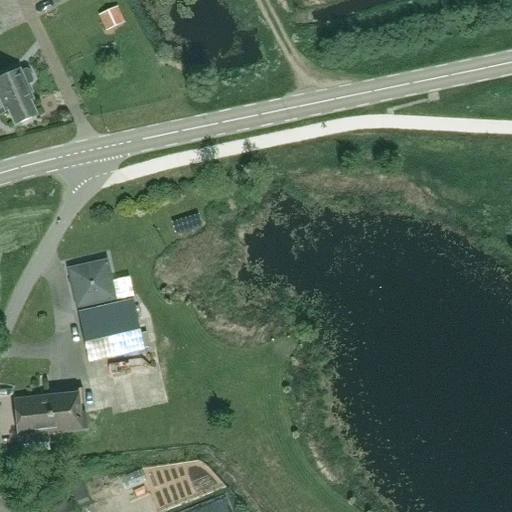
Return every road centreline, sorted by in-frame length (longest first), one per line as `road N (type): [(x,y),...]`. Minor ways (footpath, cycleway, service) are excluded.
road 1 (secondary): [(86,150),(511,61)]
road 2 (unclassified): [(0,338),(86,182),(86,150)]
